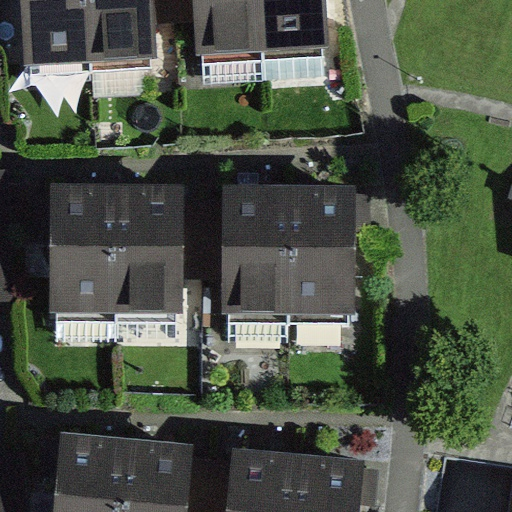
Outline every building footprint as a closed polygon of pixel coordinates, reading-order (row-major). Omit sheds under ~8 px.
[(152,69),(148,0),(20,0),(24,75),(152,69)] [(330,52),(326,0),(186,0),(190,61),(330,52)] [(0,302),(13,302),(10,178),(0,178),(0,302)] [(185,319),(185,204),(50,204),(50,319),(185,319)] [(356,319),(356,205),(221,206),(222,320),(356,319)] [(184,511),(188,465),(53,456),(48,511),(184,511)] [(0,511),(28,511),(27,461),(0,462),(0,511)] [(358,511),(361,481),(220,470),(216,511),(358,511)]
